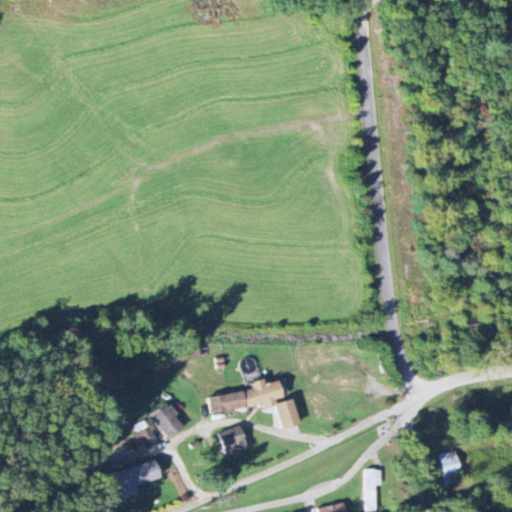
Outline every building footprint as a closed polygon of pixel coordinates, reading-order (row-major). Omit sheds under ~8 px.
[(308,350),(308,345),(299,345),(299,360),(325,360),(325,350),(308,350)] [(361,387),(361,378),(318,377),(317,385),(337,385),(337,393),(348,393),(348,387),(361,387)] [(211,415),(262,405),(263,409),(276,407),(280,429),(298,426),(293,398),(283,400),(279,382),(265,385),(264,378),(251,381),(252,389),(207,398),(211,415)] [(306,398),(328,426),(336,420),(324,405),(328,402),(318,389),(306,398)] [(147,418),(171,439),(182,426),(158,405),(147,418)] [(224,455),(246,448),(239,426),(217,433),(224,455)] [(160,480),(155,462),(112,473),(116,491),(160,480)] [(374,486),(380,486),(380,470),(363,471),(363,511),(367,511),(375,511),(374,486)] [(344,511),(343,503),(317,509),(317,511),(344,511)]
